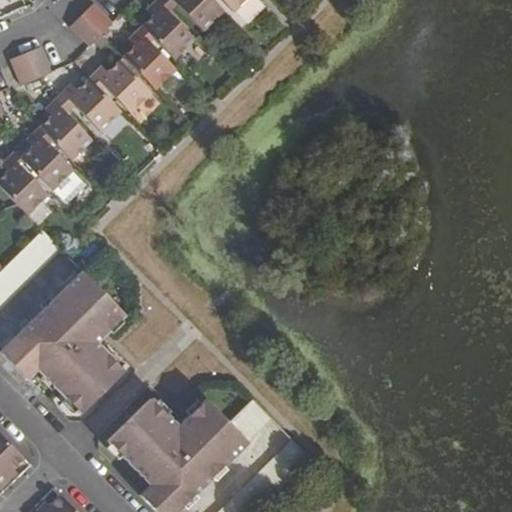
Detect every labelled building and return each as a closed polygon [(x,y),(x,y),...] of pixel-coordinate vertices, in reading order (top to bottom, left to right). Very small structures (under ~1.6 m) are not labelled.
[(155,0),(145,10),(152,17),(164,6),(169,0),(155,0)] [(171,0),(203,32),(224,12),(211,0),(171,0)] [(220,0),(233,13),(246,0),(220,0)] [(81,15),(101,36),(112,25),(92,4),(81,15)] [(148,32),(175,60),(196,39),(164,6),(152,17),(143,26),(148,32)] [(69,26),(90,47),(101,36),(81,15),(69,26)] [(148,32),(143,26),(127,40),(134,47),(144,37),(148,32)] [(123,56),(155,90),(176,70),(144,37),(134,47),(123,56)] [(25,53),(37,80),(51,74),(40,47),(25,53)] [(11,59),(22,86),(37,80),(25,53),(11,59)] [(97,82),(130,115),(150,95),(118,62),(106,73),(97,82)] [(97,82),(106,73),(102,68),(89,80),(94,85),(97,82)] [(68,100),(101,133),(121,113),(94,85),(89,80),(77,92),(68,100)] [(69,84),(43,110),(50,117),(68,100),(77,92),(69,84)] [(45,133),(72,161),(93,141),(60,108),(50,117),(39,127),(45,133)] [(41,137),(45,133),(39,127),(26,141),(32,147),(41,137)] [(20,157),(53,191),(73,170),(41,137),(32,147),(20,157)] [(16,162),(20,157),(13,151),(0,163),(0,166),(5,172),(16,162)] [(0,177),(0,187),(28,216),(48,195),(16,162),(5,172),(0,177)] [(0,310),(61,251),(41,231),(1,270),(0,270),(0,310)] [(34,369),(78,412),(121,368),(98,343),(124,315),(81,271),(0,350),(0,356),(24,379),(26,378),(34,369)] [(138,496),(154,511),(174,511),(270,419),(252,401),(229,424),(205,400),(177,426),(150,398),(106,442),(148,485),(140,494),(138,496)] [(0,482),(23,459),(0,435),(0,482)] [(215,511),(255,511),(310,459),(290,439),(215,511)] [(0,488),(16,474),(13,470),(0,482),(0,488)] [(44,511),(75,511),(60,496),(49,507),(44,511)]
